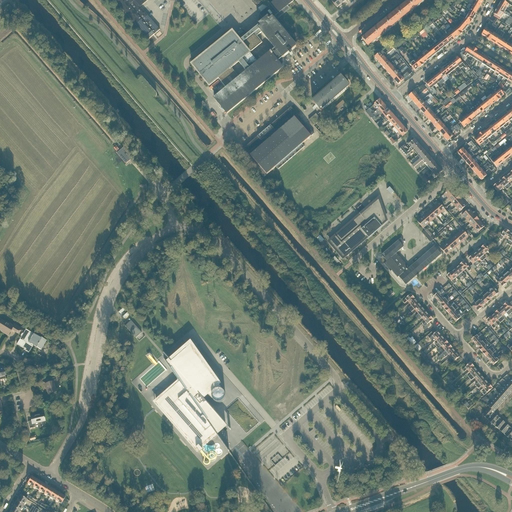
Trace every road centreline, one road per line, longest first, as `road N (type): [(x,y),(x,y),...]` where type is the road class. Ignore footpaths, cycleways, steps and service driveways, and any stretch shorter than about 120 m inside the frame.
road 1 (unclassified): [(172,228),(148,241),(110,292),(81,421),(49,475)]
road 2 (residential): [(456,172),(345,267)]
